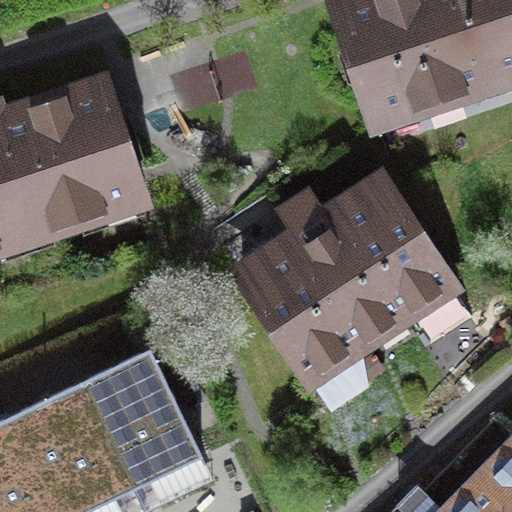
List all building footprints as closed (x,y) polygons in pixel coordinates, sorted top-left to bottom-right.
[(511,0),(344,0),(333,4),(375,140),(511,98),(511,0)] [(0,116),(0,265),(157,216),(114,80),(0,116)] [(387,177),(235,276),(312,395),(465,296),(387,177)] [(88,388),(138,492),(210,457),(159,354),(88,388)] [(11,426),(52,511),(96,511),(138,492),(88,388),(11,426)] [(0,511),(52,511),(11,426),(0,430),(0,511)] [(511,511),(511,446),(446,511),(511,511)]
